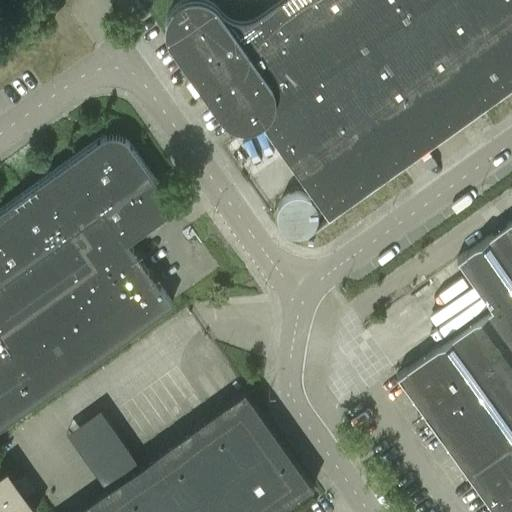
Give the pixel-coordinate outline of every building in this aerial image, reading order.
[(328,214),(422,147),(318,0),(274,0),(235,28),(219,6),(216,3),(212,0),(175,0),(171,4),(169,8),(167,12),(165,16),(164,21),(164,25),(165,31),(166,35),(168,39),(220,112),(223,116),(230,121),(239,124),(244,125),(249,124),(253,123),(258,121),(261,120),(308,186),(302,191),(299,191),(297,190),(295,191),(292,191),(290,192),(288,193),(286,194),(284,195),(282,197),(281,198),(279,200),(278,202),(277,204),(277,207),(276,209),(276,212),(277,214),(277,217),(278,219),(279,221),(281,224),(282,225),(284,227),(286,229),(288,230),(291,231),(293,231),(296,231),(298,231),(300,231),(303,231),(305,230),(307,229),(309,228),(310,226),(328,214)] [(511,0),(318,0),(422,147),(511,82),(511,0)] [(0,422),(170,301),(171,301),(170,300),(130,243),(131,236),(174,205),(128,139),(126,137),(123,135),(119,133),(116,132),(113,132),(108,132),(104,133),(101,135),(99,136),(0,206),(0,422)] [(492,306),(511,291),(511,216),(466,249),(465,249),(456,256),(457,258),(458,258),(491,305),(492,306)] [(427,416),(432,422),(511,365),(511,291),(492,306),(491,305),(405,366),(395,373),(402,382),(403,382),(424,412),(423,412),(427,416)] [(511,511),(511,365),(432,422),(437,429),(436,429),(439,434),(440,433),(494,509),(493,509),(494,511),(511,511)] [(272,511),(313,483),(244,386),(67,511),(32,511),(37,509),(27,495),(27,496),(20,495),(14,487),(15,480),(16,479),(6,466),(0,470),(0,511),(272,511)]
